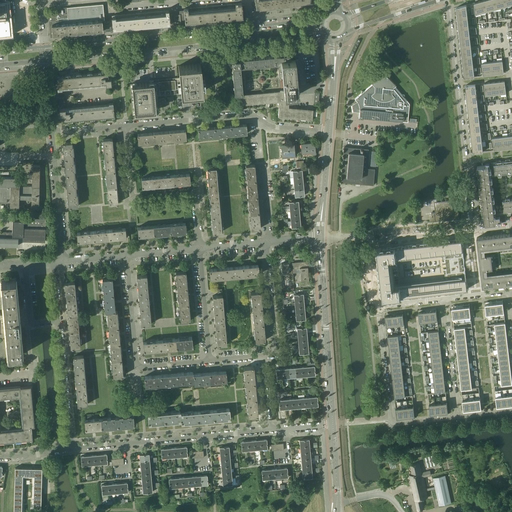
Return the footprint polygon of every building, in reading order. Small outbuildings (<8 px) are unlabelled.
[(0,33),(11,33),(9,17),(7,17),(6,2),(0,2),(0,33)] [(185,22),(192,22),(243,17),(241,3),(184,9),(185,22)] [(53,15),(51,15),(51,21),(52,35),(60,34),(69,33),(86,32),(105,30),(104,21),(104,16),(103,4),(57,8),(56,8),(56,10),(56,11),(55,13),(54,14),(53,15)] [(466,5),(456,7),(457,13),(467,12),(466,5)] [(169,15),(169,14),(168,10),(126,14),(112,15),(112,17),(112,20),(109,20),(110,29),(170,24),(169,15)] [(234,95),(238,95),(241,95),(241,105),(257,103),(278,101),(279,108),(278,117),(312,120),(313,111),(288,109),(289,96),(298,95),(298,94),(297,94),(294,59),(295,59),(290,59),(290,55),(280,56),(280,55),(239,59),(239,60),(237,60),(236,59),(236,58),(235,57),(234,57),(233,56),(232,56),(231,57),(230,57),(229,58),(228,59),(228,60),(228,61),(228,62),(229,63),(229,64),(230,65),(232,65),(233,65),(233,68),(232,68),(234,95)] [(203,91),(200,64),(178,66),(179,79),(132,84),(134,112),(156,110),(155,96),(160,95),(159,90),(180,89),(181,93),(203,91)] [(108,76),(108,75),(108,72),(56,77),(57,87),(105,83),(105,84),(111,84),(110,76),(108,76)] [(361,93),(355,99),(356,100),(357,101),(357,102),(357,103),(358,107),(359,107),(359,108),(359,109),(359,110),(359,111),(359,117),(358,117),(407,122),(409,103),(404,97),(404,95),(402,95),(394,86),(395,85),(396,85),(385,74),(384,74),(383,74),(371,83),(372,83),(372,84),(364,91),(361,91),(361,93)] [(65,108),(59,108),(60,116),(62,116),(63,120),(114,115),(113,105),(65,109),(65,108)] [(246,124),(237,125),(230,125),(231,134),(247,133),(246,124)] [(230,125),(214,127),(215,136),(231,134),(230,125)] [(214,127),(207,127),(198,128),(199,137),(215,136),(214,127)] [(185,129),(169,131),(170,140),(186,139),(185,129)] [(169,131),(153,132),(154,141),(170,140),(169,131)] [(137,134),(138,143),(154,141),(153,132),(137,134)] [(102,139),(103,143),(104,155),(113,154),(112,138),(102,139)] [(62,143),(63,147),(64,159),(73,158),(72,142),(62,143)] [(315,153),(314,144),(311,144),(311,143),(300,144),(301,153),(311,152),(312,154),(315,153)] [(288,155),(295,155),(294,144),(281,145),(282,155),(288,155)] [(360,148),(344,147),(341,181),(355,182),(355,181),(360,182),(360,184),(373,185),(375,169),(367,168),(368,149),(362,148),(360,148)] [(113,154),(104,155),(105,171),(115,170),(113,154)] [(73,158),(64,159),(65,175),(74,174),(73,158)] [(511,171),(511,160),(490,163),(491,169),(492,169),(492,171),(491,171),(491,174),(511,171)] [(245,165),(246,169),(247,181),(256,180),(254,164),(245,165)] [(39,208),(40,165),(32,165),(32,173),(28,173),(28,178),(32,178),(31,186),(22,186),(23,184),(19,184),(19,177),(0,176),(0,201),(7,202),(7,199),(10,199),(10,207),(19,207),(19,198),(31,199),(31,207),(39,208)] [(494,213),(492,194),(488,165),(477,166),(484,224),(496,223),(496,222),(498,222),(502,222),(502,221),(506,221),(505,214),(499,215),(494,216),(494,213)] [(207,168),(207,172),(208,184),(217,184),(216,168),(207,168)] [(115,170),(105,171),(107,187),(116,187),(115,170)] [(189,173),(180,174),(173,175),(174,184),(181,184),(181,185),(184,185),(183,183),(190,183),(189,173)] [(74,174),(65,175),(67,190),(76,190),(74,174)] [(173,175),(164,176),(157,176),(158,186),(165,185),(165,186),(168,186),(167,185),(174,184),(173,175)] [(157,176),(148,177),(141,178),(142,187),(149,187),(149,188),(152,188),(152,186),(158,186),(157,176)] [(256,180),(247,181),(248,197),(257,196),(256,180)] [(217,184),(208,184),(210,200),(219,200),(217,184)] [(116,187),(107,187),(108,204),(118,203),(116,187)] [(76,190),(67,190),(68,207),(77,206),(76,190)] [(257,196),(248,197),(250,213),(259,212),(257,196)] [(435,212),(431,213),(432,220),(457,218),(459,215),(457,196),(449,197),(449,200),(437,201),(437,198),(434,199),(435,208),(435,212)] [(511,199),(502,200),(504,211),(511,210),(511,199)] [(219,200),(210,200),(211,216),(220,216),(219,200)] [(259,212),(250,213),(251,229),(260,228),(259,212)] [(220,216),(211,216),(212,232),(222,232),(220,216)] [(12,232),(9,232),(0,231),(0,245),(18,246),(18,238),(23,238),(23,240),(45,241),(45,221),(45,219),(26,218),(26,221),(23,221),(23,220),(12,220),(12,232)] [(186,232),(185,223),(169,224),(170,233),(177,233),(177,234),(179,234),(179,232),(186,232)] [(169,224),(153,225),(154,235),(158,234),(161,234),(161,236),(164,235),(163,234),(166,234),(170,233),(169,224)] [(153,225),(137,227),(138,236),(142,236),(145,236),(145,237),(148,237),(148,235),(150,235),(154,235),(153,225)] [(125,228),(109,229),(110,239),(126,237),(125,228)] [(110,239),(109,229),(93,231),(94,240),(110,239)] [(93,231),(76,232),(77,242),(94,240),(93,231)] [(511,234),(510,235),(510,233),(477,237),(478,249),(480,248),(480,254),(483,275),(481,276),(482,287),(511,283),(511,234)] [(401,246),(388,247),(387,248),(381,248),(377,249),(378,252),(379,265),(379,267),(381,280),(381,282),(383,295),(383,298),(386,298),(387,298),(392,297),(394,297),(407,296),(409,295),(422,294),(423,294),(436,292),(438,292),(451,291),(453,290),(466,289),(467,289),(467,284),(466,278),(465,271),(465,270),(464,267),(462,267),(462,261),(464,261),(463,257),(463,250),(462,244),(462,241),(462,239),(460,239),(447,241),(445,241),(432,242),(431,243),(418,244),(417,244),(416,244),(403,246),(401,246)] [(308,261),(292,262),(293,273),(296,272),(296,269),(299,269),(301,281),(309,281),(308,270),(309,270),(308,261)] [(284,263),(281,263),(282,274),(287,273),(289,275),(289,278),(293,277),(293,273),(292,262),(291,262),(291,264),(288,264),(288,263),(284,263)] [(249,265),(242,266),(243,276),(246,275),(252,275),(255,274),(257,274),(259,274),(258,264),(250,265),(249,265)] [(232,267),(225,267),(226,277),(230,277),(236,276),(239,276),(241,276),(243,276),(242,266),(234,267),(232,267)] [(216,268),(209,269),(210,279),(214,278),(220,278),(223,277),(224,277),(226,277),(225,267),(218,268),(216,268)] [(176,272),(176,276),(177,288),(187,287),(186,280),(185,271),(176,272)] [(137,276),(137,280),(138,292),(148,291),(146,275),(137,276)] [(102,279),(102,283),(104,295),(113,294),(112,278),(102,279)] [(0,332),(6,332),(8,356),(22,355),(19,323),(22,323),(21,317),(19,317),(15,279),(1,280),(4,315),(0,314),(0,332)] [(64,282),(65,286),(66,298),(76,298),(76,297),(74,281),(64,282)] [(187,287),(177,288),(179,305),(188,304),(188,296),(188,294),(187,287)] [(149,307),(148,295),(148,291),(138,292),(140,308),(149,307)] [(262,307),(261,298),(260,291),(251,292),(252,308),(262,307)] [(115,311),(114,301),(113,294),(104,295),(105,311),(107,311),(115,311)] [(223,311),(223,302),(222,295),(212,296),(214,312),(223,311)] [(77,314),(76,300),(76,298),(66,298),(67,315),(77,314)] [(190,320),(189,311),(188,304),(179,305),(180,319),(180,321),(190,320)] [(151,324),(150,311),(149,307),(140,308),(141,324),(151,324)] [(263,324),(263,314),(262,307),(252,308),(254,325),(263,324)] [(118,326),(117,317),(117,310),(115,311),(107,311),(109,327),(118,326)] [(225,327),(224,318),(223,311),(214,312),(215,328),(225,327)] [(79,330),(78,321),(77,314),(67,315),(69,331),(79,330)] [(265,340),(264,330),(263,324),(254,325),(255,341),(265,340)] [(120,343),(119,333),(118,326),(109,327),(110,344),(120,343)] [(226,344),(226,334),(225,327),(215,328),(217,344),(226,344)] [(80,346),(79,337),(79,330),(69,331),(70,347),(80,346)] [(193,347),(192,337),(188,337),(182,338),(179,338),(178,338),(176,338),(177,348),(183,348),(192,347),(193,347)] [(177,348),(176,338),(172,339),(166,339),(163,340),(161,340),(159,340),(160,350),(167,349),(176,348),(177,348)] [(160,350),(159,340),(155,340),(150,341),(146,341),(145,341),(143,342),(144,351),(151,351),(153,350),(160,350)] [(121,359),(120,350),(120,343),(110,344),(112,360),(121,359)] [(84,371),(84,362),(83,355),(73,356),(75,372),(84,371)] [(123,375),(122,366),(121,359),(112,360),(113,376),(123,375)] [(255,382),(254,373),(253,366),(244,367),(245,383),(255,382)] [(86,387),(85,378),(84,371),(75,372),(76,388),(86,387)] [(227,380),(226,371),(209,372),(210,382),(227,380)] [(194,381),(193,374),(193,372),(177,373),(178,383),(194,381)] [(210,382),(209,372),(193,374),(194,381),(194,383),(210,382)] [(178,383),(177,373),(160,375),(161,384),(178,383)] [(161,384),(160,375),(144,376),(145,386),(161,384)] [(256,399),(256,389),(255,382),(245,383),(247,400),(256,399)] [(0,397),(21,396),(23,427),(34,426),(30,386),(0,388),(0,397)] [(87,404),(87,394),(86,387),(76,388),(78,405),(87,404)] [(258,415),(257,406),(256,399),(247,400),(248,416),(258,415)] [(230,418),(229,408),(213,410),(214,420),(230,418)] [(214,420),(213,410),(197,411),(198,421),(214,420)] [(181,421),(180,413),(180,411),(164,412),(165,422),(181,421)] [(198,421),(197,411),(180,413),(181,421),(181,423),(198,421)] [(165,422),(164,412),(147,414),(148,424),(165,422)] [(134,425),(133,415),(117,417),(118,426),(134,425)] [(118,426),(117,417),(101,418),(101,428),(118,426)] [(101,428),(101,418),(84,420),(85,429),(101,428)] [(0,441),(32,439),(31,428),(0,431),(0,441)] [(411,474),(409,474),(412,488),(415,500),(417,510),(424,509),(421,499),(428,497),(426,490),(426,488),(423,477),(431,475),(430,470),(429,471),(424,472),(422,472),(419,463),(410,465),(411,474)] [(15,467),(15,475),(18,475),(32,476),(32,472),(32,468),(21,468),(19,468),(15,467)] [(33,508),(41,508),(41,488),(42,468),(34,468),(34,472),(33,508)] [(434,486),(426,488),(426,490),(435,488),(439,506),(451,503),(445,475),(432,478),(434,486)] [(14,480),(13,511),(21,511),(22,480),(20,480),(15,480),(14,480)]
